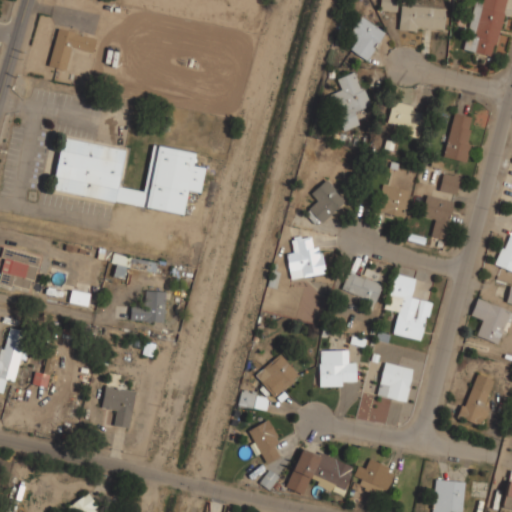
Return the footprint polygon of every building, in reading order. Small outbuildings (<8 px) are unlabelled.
[(395,0),(378,0),(378,9),(395,9),(395,0)] [(504,0),(471,0),(462,49),(492,56),(504,0)] [(444,5),(399,2),(397,28),(443,30),(444,5)] [(347,33),(355,38),(349,49),(366,59),(383,29),(358,15),(347,33)] [(94,34),(55,26),(47,65),(65,68),(69,48),(91,52),(94,34)] [(327,93),(341,129),(359,122),(354,110),(368,105),(354,70),(334,77),(339,88),(327,93)] [(416,136),(423,107),(390,99),(385,121),(404,125),(403,133),(416,136)] [(441,155),(463,160),(473,116),(452,111),(441,155)] [(182,212),(186,189),(198,192),(203,166),(192,164),(194,150),(150,143),(142,189),(117,185),(124,147),(59,136),(50,190),(182,212)] [(458,174),(440,172),(437,190),(455,192),(458,174)] [(308,193),(315,199),(303,211),(317,224),(344,197),(324,177),(308,193)] [(401,215),(406,187),(381,182),(375,210),(401,215)] [(442,237),(451,199),(425,192),(419,214),(431,217),(427,233),(442,237)] [(511,219),(494,264),(511,270),(511,219)] [(324,272),(320,244),(309,246),(308,235),(291,237),(293,249),(285,250),(288,277),(324,272)] [(0,257),(0,282),(30,290),(38,253),(3,245),(0,257)] [(123,276),(124,266),(152,267),(152,257),(111,255),(110,276),(123,276)] [(339,286),(372,302),(381,284),(348,268),(339,286)] [(429,299),(422,298),(426,279),(393,272),(386,303),(396,305),(391,332),(421,339),(429,299)] [(86,304),(88,291),(69,288),(66,301),(86,304)] [(128,318),(161,321),(163,290),(142,288),(141,308),(128,307),(128,318)] [(472,333),(497,342),(509,309),(475,296),(467,317),(477,321),(472,333)] [(0,390),(2,391),(4,377),(14,379),(17,358),(24,359),(28,330),(6,326),(3,347),(0,346),(0,390)] [(40,371),(33,369),(29,382),(44,387),(56,349),(47,347),(40,371)] [(344,348),(317,348),(317,384),(354,384),(354,358),(344,358),(344,348)] [(299,374),(278,350),(252,373),(273,397),(299,374)] [(374,394),(404,400),(411,367),(382,360),(374,394)] [(455,416),(478,424),(495,379),(473,370),(455,416)] [(133,386),(103,382),(99,408),(109,409),(107,423),(127,426),(133,386)] [(265,393),(237,393),(237,406),(265,406),(265,393)] [(264,462),(277,455),(272,447),(280,443),(266,417),(246,429),(264,462)] [(284,487),(303,493),(307,480),(331,488),(332,484),(343,488),(351,462),(297,445),(284,487)] [(356,486),(381,497),(394,468),(368,456),(364,467),(356,463),(351,474),(359,477),(356,486)] [(276,476),(267,469),(258,480),(267,487),(276,476)] [(511,510),(511,470),(507,470),(500,508),(511,510)] [(430,511),(459,511),(463,479),(433,477),(430,511)] [(68,505),(72,511),(97,511),(86,493),(68,505)]
